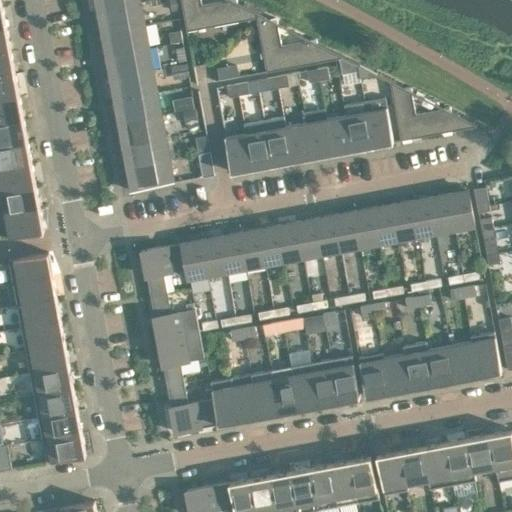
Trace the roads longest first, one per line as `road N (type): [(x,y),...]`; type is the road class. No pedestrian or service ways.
road 1 (residential): [(75,234),(469,162),(490,150)]
road 2 (residential): [(114,471),(511,393)]
road 3 (residential): [(114,471),(75,234)]
road 4 (residential): [(75,234),(32,0)]
